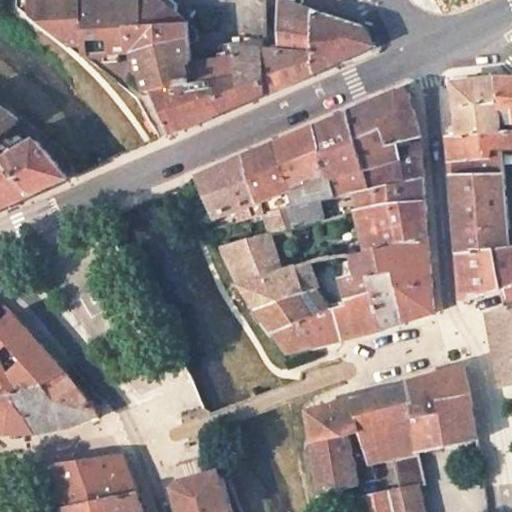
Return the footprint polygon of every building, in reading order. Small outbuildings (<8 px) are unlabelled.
[(166,0),(157,0),(152,0),(151,0),(23,0),(23,5),(74,45),(98,43),(100,54),(102,56),(105,57),(136,55),(136,47),(145,47),(146,54),(149,54),(153,82),(161,81),(162,89),(198,82),(193,62),(189,46),(205,46),(205,32),(184,9),(167,10),(166,0)] [(355,23),(281,0),(280,0),(279,48),(313,51),(313,72),(346,58),(376,45),(367,27),(355,23)] [(268,92),(265,46),(234,44),(236,55),(244,103),(256,97),(268,92)] [(279,48),(265,46),(268,92),(292,82),(313,72),(313,51),(279,48)] [(145,47),(136,47),(136,55),(146,54),(145,47)] [(221,57),(193,62),(198,82),(219,78),(224,112),(236,107),(244,103),(236,55),(221,57)] [(453,82),(459,134),(511,133),(511,111),(498,111),(495,77),(453,82)] [(511,111),(511,77),(495,77),(498,111),(511,111)] [(224,112),(219,78),(198,82),(162,89),(155,91),(172,134),(196,124),(224,112)] [(161,81),(153,82),(155,91),(162,89),(161,81)] [(357,106),(349,110),(364,166),(424,152),(424,137),(409,90),(396,89),(391,91),(357,106)] [(0,103),(0,135),(18,118),(1,105),(0,103)] [(330,174),(364,166),(349,110),(332,117),(316,124),(330,174)] [(295,188),(330,174),(316,124),(297,132),(276,141),(295,188)] [(503,172),(501,150),(511,149),(511,133),(459,134),(448,135),(451,174),(503,172)] [(0,154),(0,208),(13,202),(34,193),(54,184),(70,177),(37,138),(33,140),(31,138),(21,144),(22,146),(3,157),(0,154)] [(261,201),(295,188),(276,141),(263,148),(246,155),(261,201)] [(425,177),(424,152),(364,166),(370,188),(425,177)] [(218,217),(237,210),(241,221),(264,213),(261,201),(246,155),(219,167),(200,175),(218,217)] [(370,188),(364,166),(330,174),(336,196),(352,192),(370,188)] [(495,247),(509,246),(504,188),(503,172),(451,174),(458,251),(495,247)] [(336,196),(330,174),(295,188),(301,204),(321,199),(336,196)] [(370,188),(352,192),(356,209),(385,201),(425,199),(425,177),(370,188)] [(301,204),(295,188),(261,201),(264,213),(301,204)] [(301,204),(264,213),(270,233),(283,229),(325,218),(321,199),(301,204)] [(356,209),(355,210),(365,250),(378,247),(387,245),(408,241),(428,238),(425,199),(385,201),(356,209)] [(283,229),(270,233),(273,242),(287,238),(283,229)] [(239,284),(282,270),(273,242),(270,233),(221,247),(222,248),(239,284)] [(387,245),(378,247),(383,273),(394,271),(402,322),(435,312),(428,238),(408,241),(387,245)] [(495,247),(503,288),(511,284),(511,245),(509,246),(495,247)] [(370,275),(383,273),(378,247),(365,250),(351,253),(355,272),(339,277),(347,304),(335,308),(342,337),(360,334),(377,329),(382,327),(370,275)] [(503,288),(495,247),(458,251),(462,302),(484,295),(503,288)] [(282,270),(239,284),(257,308),(318,287),(309,262),(296,265),(283,269),(282,270)] [(402,322),(394,271),(383,273),(370,275),(382,327),(402,322)] [(505,299),(511,297),(511,284),(503,288),(505,299)] [(318,287),(257,308),(264,319),(288,352),(311,346),(342,337),(335,308),(318,287)] [(511,305),(506,307),(487,312),(500,383),(511,381),(511,305)] [(264,319),(257,308),(249,314),(257,325),(264,319)] [(66,371),(12,311),(0,323),(0,427),(8,431),(36,431),(12,394),(48,385),(66,371)] [(409,383),(416,451),(479,437),(464,365),(409,379),(409,383)] [(48,385),(12,394),(36,431),(70,426),(98,413),(66,371),(48,385)] [(371,461),(416,451),(409,383),(354,397),(361,428),(367,454),(369,461),(371,461)] [(347,432),(361,428),(354,397),(308,408),(313,439),(347,432)] [(347,432),(313,439),(321,494),(322,494),(350,486),(360,483),(347,432)] [(56,462),(61,489),(128,471),(121,453),(56,462)] [(367,454),(361,455),(367,481),(375,478),(371,461),(369,461),(367,454)] [(173,488),(180,511),(228,511),(231,511),(219,469),(180,479),(173,488)] [(136,491),(128,471),(61,489),(64,507),(136,491)] [(356,501),(350,486),(322,494),(323,511),(356,501)] [(364,511),(421,511),(416,487),(362,498),(364,511)] [(144,511),(136,491),(64,507),(65,511),(144,511)]
